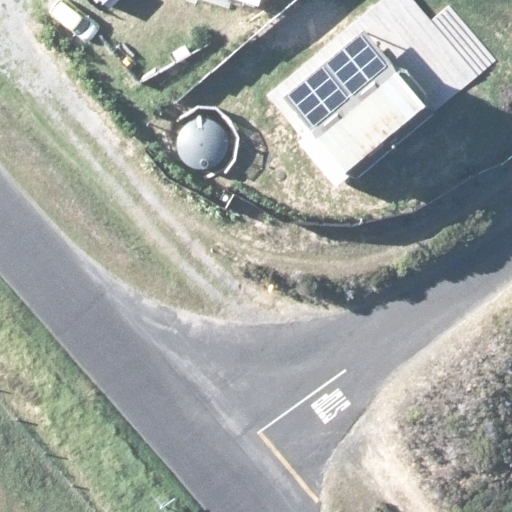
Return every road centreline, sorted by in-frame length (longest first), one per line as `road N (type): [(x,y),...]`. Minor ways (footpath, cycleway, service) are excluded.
road 1 (residential): [(511,230),(211,427)]
road 2 (tertiary): [(211,427),(0,158)]
